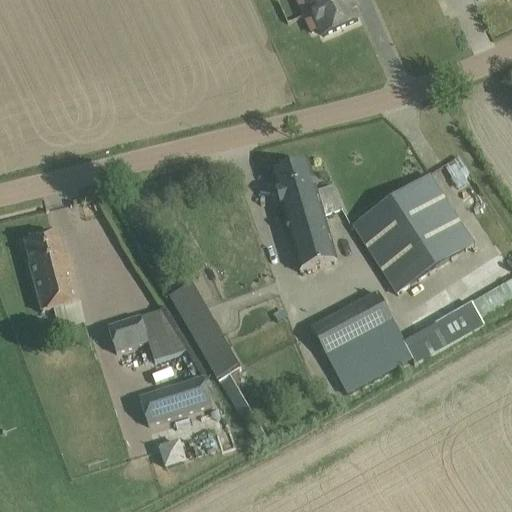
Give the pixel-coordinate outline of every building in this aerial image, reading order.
[(312,12),(303,16),(311,34),(320,30),(324,38),(358,23),(353,12),(356,11),(350,0),(310,0),(307,1),(312,12)] [(309,166),(272,176),(278,195),(301,276),(337,265),(324,219),(343,213),(334,194),(327,193),(317,196),(314,185),(309,166)] [(430,179),(353,230),(397,297),(474,246),(430,179)] [(39,239),(23,243),(28,262),(41,313),(53,310),(79,303),(72,276),(67,257),(62,258),(56,234),(39,239)] [(192,285),(169,299),(219,384),(242,371),(192,285)] [(510,305),(500,289),(472,305),(482,321),(510,305)] [(377,296),(312,332),(327,359),(349,398),(413,363),(415,368),(485,328),(482,321),(472,305),(404,345),(392,323),(377,296)] [(141,319),(107,330),(115,358),(150,348),(155,365),(186,355),(160,314),(141,319)] [(68,382),(75,404),(103,395),(96,372),(68,382)] [(204,381),(140,401),(148,428),(212,408),(204,381)] [(89,447),(117,435),(109,414),(80,425),(89,447)] [(178,444),(159,450),(165,469),(184,464),(178,444)] [(73,478),(59,485),(73,511),(87,504),(73,478)]
